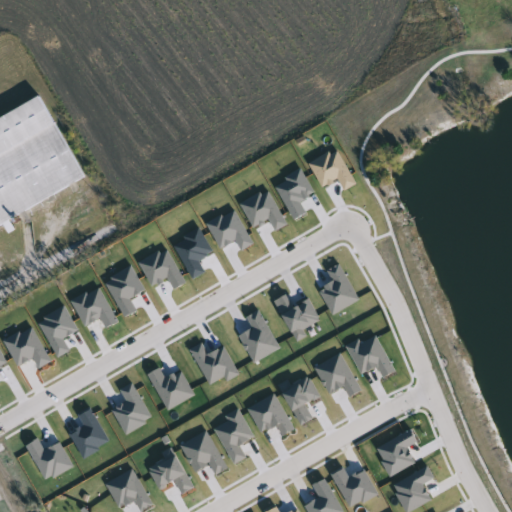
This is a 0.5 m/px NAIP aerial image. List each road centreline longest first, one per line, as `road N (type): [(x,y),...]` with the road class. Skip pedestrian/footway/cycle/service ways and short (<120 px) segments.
road 1 (residential): [(0,424),(349,225),(399,308),(490,511)]
road 2 (residential): [(433,391),(206,511)]
